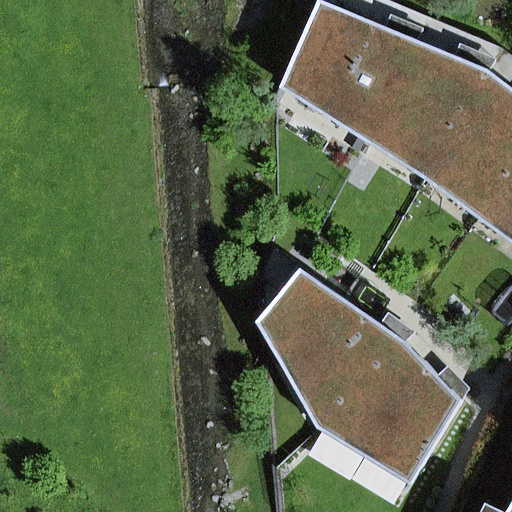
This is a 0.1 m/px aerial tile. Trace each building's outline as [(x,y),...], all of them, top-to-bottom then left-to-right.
[(285,88),(368,141),(419,41),(323,1),(285,88)] [(492,71),(419,41),(368,141),(427,178),(492,71)] [(511,176),(511,86),(492,71),(427,178),(480,218),(511,176)] [(511,176),(480,218),(511,241),(511,176)] [(261,323),(321,429),(408,342),(304,270),(261,323)] [(465,401),(408,342),(321,429),(413,485),(465,401)]
